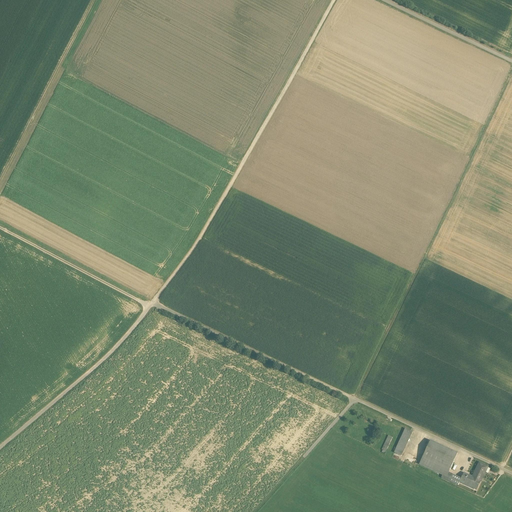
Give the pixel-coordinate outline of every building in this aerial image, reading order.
[(405,429),(394,453),(401,456),(412,433),(405,429)] [(388,436),(382,450),(386,452),(392,438),(388,436)] [(457,454),(430,441),(419,465),(442,475),(441,478),(449,481),(452,475),(448,473),(457,454)] [(487,467),(479,463),(474,475),(475,476),(474,477),(481,481),(485,473),(487,468),(487,467)] [(474,478),(464,474),(461,479),(459,482),(476,490),(481,481),(474,477),(474,478)] [(461,479),(452,475),(449,481),(458,486),(459,482),(461,479)]
